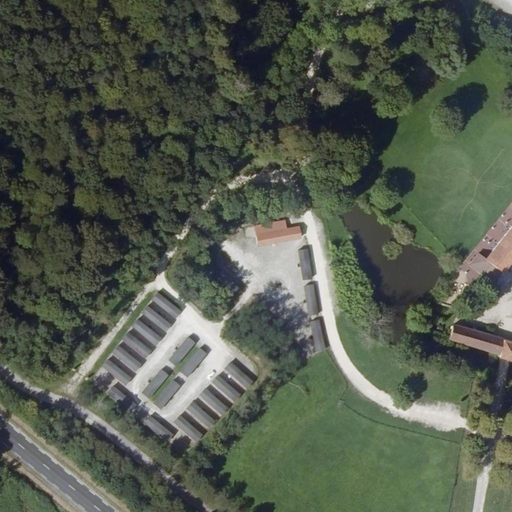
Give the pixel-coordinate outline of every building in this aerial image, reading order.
[(511,218),(483,254),(477,250),(470,256),(494,275),(511,252),(511,218)] [(299,238),(297,225),(285,227),(283,219),(251,225),(255,246),(299,238)] [(307,248),(297,249),(299,279),(309,279),(307,248)] [(210,279),(232,296),(238,288),(217,271),(210,279)] [(301,286),(306,316),(316,314),(310,284),(301,286)] [(99,368),(124,386),(180,308),(167,299),(166,301),(154,292),(99,368)] [(308,321),(312,351),(321,350),(318,320),(308,321)] [(450,332),(431,325),(415,320),(413,326),(448,337),(450,332)] [(448,337),(498,351),(502,336),(502,335),(452,320),(450,332),(448,337)] [(175,368),(191,342),(182,336),(167,362),(175,368)] [(511,341),(511,339),(502,336),(498,351),(497,357),(504,359),(508,361),(511,341)] [(195,347),(177,373),(186,379),(204,353),(195,347)] [(221,369),(244,390),(250,383),(228,362),(221,369)] [(148,400),(165,376),(156,369),(139,394),(148,400)] [(213,375),(207,383),(231,403),(238,395),(213,375)] [(158,410),(179,388),(171,380),(149,402),(158,410)] [(126,413),(132,406),(110,385),(104,392),(126,413)] [(218,416),(225,408),(201,389),(195,396),(218,416)] [(191,401),(183,408),(203,428),(210,421),(191,401)] [(176,416),(170,423),(193,441),(199,433),(176,416)] [(145,417),(140,425),(166,440),(171,432),(145,417)]
